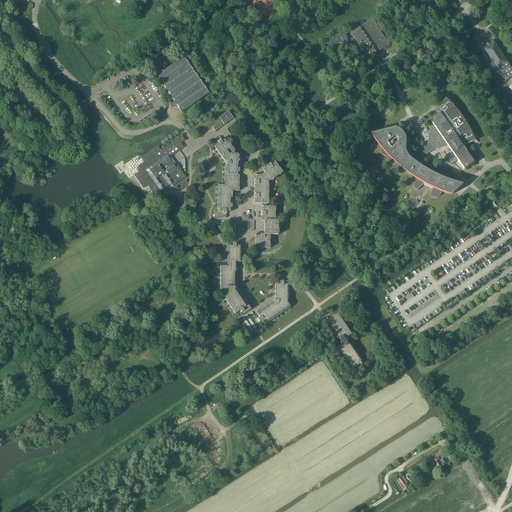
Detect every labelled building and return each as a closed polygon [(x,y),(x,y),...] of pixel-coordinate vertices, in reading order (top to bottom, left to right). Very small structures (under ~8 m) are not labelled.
[(326,41),(327,47),(356,41),(368,58),(374,54),(373,54),(378,50),(378,51),(389,44),(372,19),(361,26),(362,27),(360,28),(359,28),(351,33),(354,38),(347,39),(346,33),(331,36),(332,39),(326,41)] [(511,68),(493,40),(483,47),(506,81),(511,76),(511,68)] [(209,93),(183,57),(162,72),(161,71),(153,76),(165,93),(168,99),(171,109),(170,106),(174,105),(175,106),(177,106),(182,112),(209,93)] [(442,147),(445,146),(448,145),(452,151),(445,156),(452,165),(459,160),(465,169),(475,162),(464,146),(476,140),(473,134),(471,130),(470,127),(466,121),(461,114),(460,112),(456,108),(454,105),(447,98),(443,101),(441,99),(437,104),(439,106),(437,108),(440,113),(431,120),(434,125),(432,127),(430,130),(429,134),(429,139),(428,144),(427,147),(425,150),(421,154),(413,159),(411,158),(410,157),(409,155),(408,154),(409,150),(410,148),(410,145),(410,143),(409,140),(407,137),(405,135),(402,133),(399,132),(394,131),(392,130),(390,129),(372,134),(378,142),(382,148),(380,152),(381,154),(383,156),(385,157),(386,157),(387,157),(388,157),(389,157),(388,159),(389,160),(390,162),(391,164),(392,165),(393,166),(398,164),(404,169),(409,173),(415,178),(414,180),(413,182),(413,184),(413,186),(414,188),(416,189),(417,190),(423,185),(432,189),(431,197),(433,198),(435,198),(437,197),(439,197),(440,196),(441,194),(442,191),(449,194),(453,194),(455,193),(456,192),(464,184),(460,183),(457,182),(453,181),(450,180),(451,178),(451,177),(451,176),(451,174),(451,173),(451,172),(450,171),(449,170),(448,169),(447,168),(446,168),(440,176),(432,172),(424,167),(416,162),(435,149),(436,149),(436,148),(438,148),(439,148),(442,147)] [(228,111),(219,118),(221,121),(213,127),(215,131),(233,118),(235,122),(241,118),(238,115),(237,116),(235,112),(231,115),(228,111)] [(147,185),(156,198),(165,192),(162,188),(170,182),(173,186),(185,177),(184,176),(188,173),(184,167),(180,170),(176,164),(172,167),(167,159),(183,148),(180,142),(184,139),(181,136),(161,151),(158,146),(141,158),(143,162),(138,166),(137,169),(137,172),(138,173),(134,175),(143,188),(147,185)] [(219,144),(214,147),(226,164),(226,165),(225,165),(225,186),(224,186),(224,185),(218,185),(217,211),(214,211),(214,218),(226,218),(226,211),(231,211),(232,191),(239,191),(239,165),(237,165),(237,162),(241,160),(225,139),(221,142),(220,140),(221,139),(219,137),(215,140),(219,144)] [(255,198),(255,203),(268,204),(268,181),(269,180),(270,181),(282,173),(274,162),(270,165),(270,164),(266,166),(267,167),(263,170),(265,173),(262,175),(255,175),(255,180),(254,180),(254,185),(255,185),(255,194),(254,194),(254,198),(255,198)] [(275,207),(261,207),(261,212),(260,212),(260,216),(261,216),(261,221),(264,221),(264,234),(260,234),(255,234),(255,248),(269,248),(269,235),(278,235),(278,230),(279,230),(279,226),(278,226),(278,221),(275,221),(275,207)] [(236,246),(236,243),(233,243),(233,246),(227,246),(227,266),(220,266),(220,292),(226,292),(227,294),(223,297),(235,314),(239,311),(241,313),(243,311),(242,309),(243,308),(246,313),(249,311),(246,306),(235,289),(235,287),(234,287),(234,272),(235,272),(235,269),(235,268),(234,268),(234,262),(241,262),(241,246),(236,246)] [(280,284),(274,284),(274,300),(273,300),(273,302),(256,313),(259,318),(257,319),(259,322),(261,320),(264,325),(290,307),(287,302),(287,300),(288,300),(289,284),(283,284),(283,282),(280,282),(280,284)] [(352,335),(338,313),(332,317),(331,317),(329,318),(327,318),(327,320),(343,344),(337,349),(352,370),(358,366),(360,365),(362,365),(363,363),(346,339),(352,335)] [(435,468),(445,463),(442,459),(444,458),(439,451),(428,458),(435,468)] [(402,477),(397,480),(404,490),(409,487),(402,477)]
